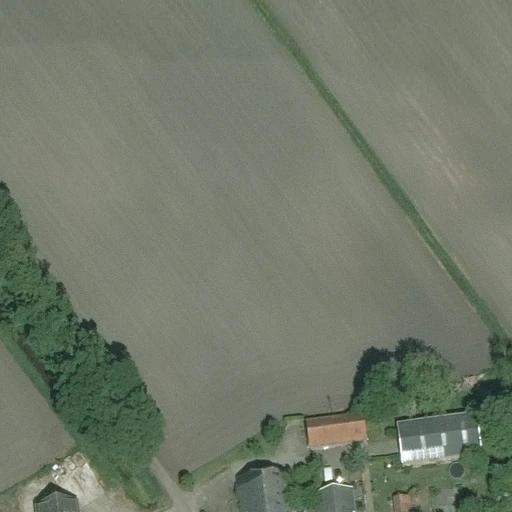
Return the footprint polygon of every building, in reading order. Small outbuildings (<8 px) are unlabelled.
[(306,426),(309,451),(367,444),(364,418),(306,426)] [(397,429),(403,469),(482,459),(477,419),(397,429)] [(86,494),(99,488),(84,451),(71,456),(86,494)] [(69,459),(54,466),(72,504),(87,497),(69,459)] [(291,511),(287,474),(237,481),(241,511),(291,511)] [(354,511),(352,490),(315,496),(316,511),(354,511)]
